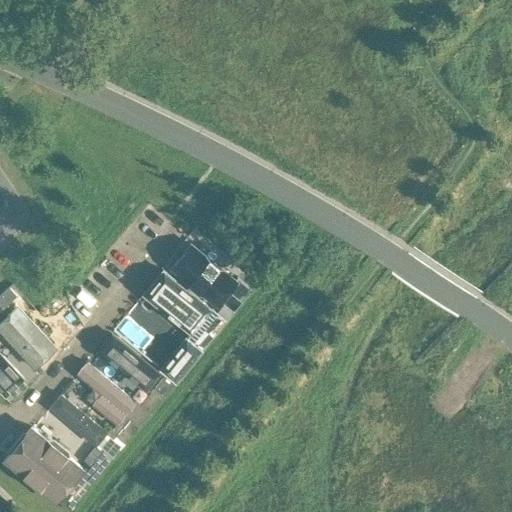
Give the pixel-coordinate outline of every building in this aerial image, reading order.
[(176,260),(172,266),(217,302),(228,288),(242,299),(252,287),(238,276),(236,279),(190,243),(176,260)] [(163,269),(144,293),(144,294),(191,332),(211,308),(164,270),(163,269)] [(3,309),(17,295),(9,286),(0,294),(0,319),(7,313),(3,309)] [(228,319),(241,303),(231,295),(218,311),(228,319)] [(61,344),(20,301),(0,320),(0,329),(36,367),(61,344)] [(162,367),(186,338),(143,302),(118,331),(162,367)] [(191,332),(187,338),(192,342),(202,350),(228,319),(212,306),(211,308),(191,332)] [(112,333),(99,349),(147,388),(159,372),(112,333)] [(202,350),(192,342),(186,338),(162,367),(167,373),(176,380),(176,381),(202,350)] [(0,352),(0,387),(5,394),(23,377),(0,352)] [(110,426),(112,428),(133,402),(88,365),(68,391),(110,426)] [(176,380),(167,373),(144,400),(139,396),(136,399),(150,411),(151,412),(176,381),(176,380)] [(84,455),(102,431),(61,399),(42,423),(84,455)] [(151,412),(150,411),(136,399),(133,402),(112,428),(110,426),(108,429),(124,443),(125,443),(151,412)] [(82,466),(34,427),(32,426),(6,458),(56,498),(82,466)] [(100,473),(125,443),(124,443),(108,429),(96,443),(83,459),(90,465),(99,473),(100,473)] [(69,510),(100,473),(99,473),(90,465),(60,502),(69,510)]
